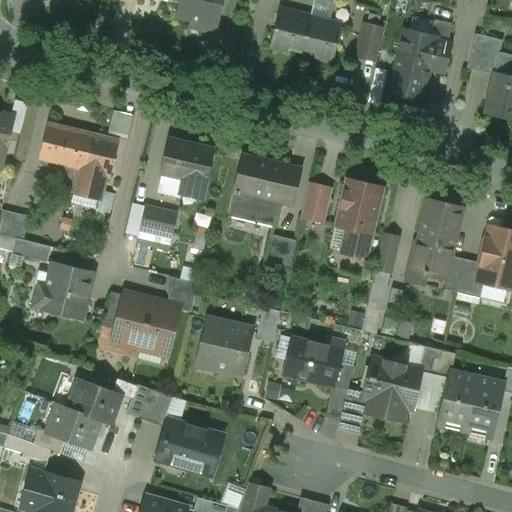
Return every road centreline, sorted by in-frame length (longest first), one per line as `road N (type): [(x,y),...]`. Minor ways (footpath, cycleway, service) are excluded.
road 1 (residential): [(511,170),(0,51)]
road 2 (residential): [(511,502),(363,463),(303,461)]
